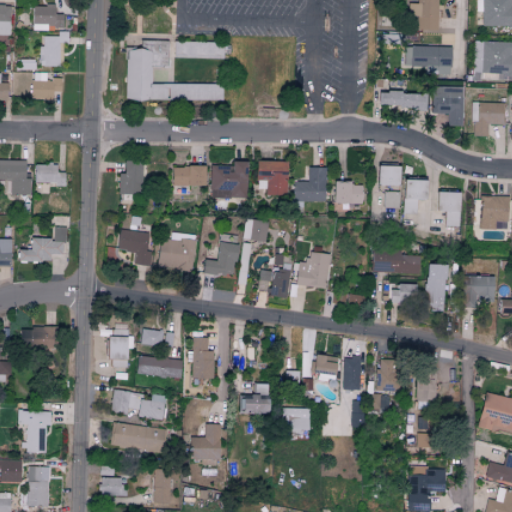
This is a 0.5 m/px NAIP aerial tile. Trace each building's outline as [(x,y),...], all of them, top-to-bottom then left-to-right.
[(436,0),(415,0),(416,4),(407,3),(406,16),(416,16),(415,30),(436,30),(436,0)] [(511,0),(475,0),(475,12),(481,12),(481,26),(511,26),(511,6),(511,0)] [(9,5),(0,4),(0,34),(9,35),(9,5)] [(32,5),(31,30),(45,30),(45,26),(61,27),(61,14),(52,14),(53,6),(32,5)] [(42,36),(41,46),(38,46),(37,66),(57,66),(57,43),(66,43),(67,32),(57,31),(57,36),(42,36)] [(398,43),(397,34),(380,35),(380,43),(398,43)] [(150,84),(150,66),(167,66),(167,40),(140,40),(140,47),(124,47),(124,100),(222,100),(222,84),(150,84)] [(173,57),(222,58),(222,42),(173,41),(173,57)] [(472,73),(511,74),(511,42),(473,41),(472,73)] [(403,66),(435,67),(435,74),(449,74),(450,47),(404,46),(403,66)] [(60,79),(45,79),(45,73),(31,73),(30,99),(51,99),(51,91),(60,92),(60,79)] [(429,113),(446,114),(446,126),(461,126),(461,87),(430,86),(429,113)] [(376,92),(376,106),(412,106),(412,112),(425,112),(425,93),(376,92)] [(470,136),(486,136),(486,124),(502,124),(502,103),(470,102),(470,136)] [(0,180),(9,180),(9,194),(29,195),(29,179),(24,179),(24,161),(0,160),(0,180)] [(117,194),(140,193),(140,160),(122,161),(123,173),(117,173),(117,194)] [(231,165),(208,165),(209,198),(246,198),(245,161),(231,161),(231,165)] [(264,188),(264,195),(285,195),(286,161),(255,161),(255,188),(264,188)] [(63,184),(64,173),(55,172),(55,165),(33,164),(33,183),(63,184)] [(204,186),(204,167),(171,166),(171,185),(204,186)] [(397,166),(376,166),(375,185),(397,186),(397,166)] [(292,182),(291,201),(324,201),(324,168),(306,168),(306,182),(292,182)] [(424,200),(424,180),(402,180),(401,213),(414,214),(415,200),(424,200)] [(332,204),(360,204),(360,183),(332,182),(332,204)] [(382,208),(397,208),(397,192),(382,192),(382,208)] [(444,212),(443,226),(457,227),(458,193),(435,192),(435,211),(444,212)] [(506,229),(506,196),(479,196),(479,229),(506,229)] [(241,240),(265,241),(266,221),(242,220),(241,240)] [(29,238),(29,250),(17,250),(17,261),(49,262),(49,255),(63,255),(63,227),(52,227),(52,239),(29,238)] [(148,266),(150,252),(144,251),(147,234),(118,229),(115,249),(134,252),(132,264),(148,266)] [(166,239),(157,239),(155,268),(191,270),(193,234),(167,233),(166,239)] [(0,266),(9,266),(10,239),(0,238),(0,266)] [(236,244),(217,242),(215,261),(202,260),(201,273),(233,276),(236,244)] [(370,272),(417,274),(418,255),(398,255),(398,251),(370,250),(370,272)] [(323,289),(328,254),(307,251),(305,263),(297,262),(293,284),(323,289)] [(442,312),(443,265),(425,264),(423,311),(442,312)] [(257,270),(256,279),(268,280),(266,295),(285,297),(287,270),(270,268),(270,271),(257,270)] [(460,307),(474,307),(474,301),(491,302),(492,276),(460,276),(460,307)] [(389,289),(389,304),(412,305),(412,284),(396,284),(396,290),(389,289)] [(358,305),(359,296),(346,294),(345,303),(358,305)] [(511,297),(499,297),(498,314),(511,314),(511,297)] [(17,328),(18,350),(53,348),(52,327),(17,328)] [(159,347),(161,331),(141,328),(139,344),(159,347)] [(108,337),(107,367),(125,367),(126,347),(129,347),(129,330),(112,330),(112,337),(108,337)] [(171,332),(163,332),(163,345),(171,345),(171,332)] [(212,352),(205,352),(206,338),(191,337),(190,379),(211,379),(212,352)] [(134,373),(178,379),(180,361),(136,355),(134,373)] [(333,379),(334,357),(313,356),(312,378),(333,379)] [(340,390),(357,390),(358,358),(341,357),(340,390)] [(374,391),(396,392),(397,360),(375,360),(374,391)] [(0,376),(7,376),(8,362),(0,361),(0,376)] [(434,402),(434,369),(415,370),(415,402),(434,402)] [(238,398),(238,414),(267,413),(267,384),(253,384),(253,397),(238,398)] [(510,398),(483,393),(476,427),(511,434),(511,389),(510,398)] [(127,408),(136,409),(138,393),(111,390),(109,413),(126,414),(127,408)] [(149,401),(138,399),(136,416),(160,420),(164,396),(150,394),(149,401)] [(376,409),(379,396),(369,394),(366,407),(376,409)] [(362,424),(363,401),(350,401),(349,424),(362,424)] [(307,432),(308,409),(280,408),(279,431),(307,432)] [(49,412),(16,411),(16,424),(23,424),(23,451),(43,452),(44,425),(49,425),(49,412)] [(162,452),(164,429),(111,422),(109,446),(162,452)] [(188,437),(187,459),(217,460),(218,425),(203,424),(203,438),(188,437)] [(511,453),(505,451),(502,465),(488,462),(484,477),(511,483),(511,453)] [(0,481),(19,482),(19,461),(0,460),(0,481)] [(112,476),(112,467),(99,466),(98,475),(112,476)] [(47,467),(26,467),(25,506),(45,507),(47,467)] [(406,511),(427,511),(428,491),(442,492),(443,469),(407,468),(406,511)] [(151,503),(168,504),(169,470),(152,469),(151,503)] [(119,478),(99,478),(99,495),(125,496),(125,487),(119,487),(119,478)] [(483,511),(511,511),(511,490),(497,487),(493,501),(486,499),(483,511)] [(0,511),(8,511),(8,493),(0,493),(0,511)]
